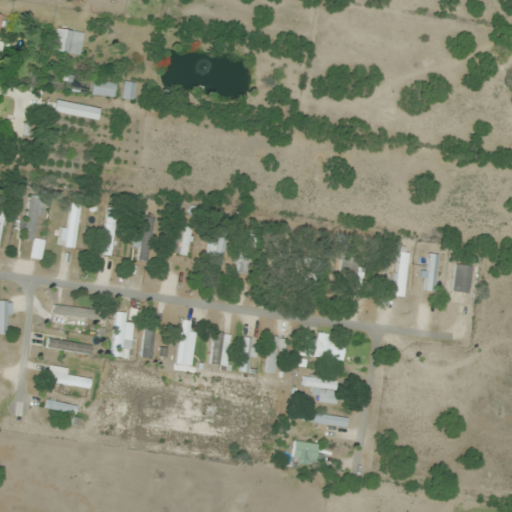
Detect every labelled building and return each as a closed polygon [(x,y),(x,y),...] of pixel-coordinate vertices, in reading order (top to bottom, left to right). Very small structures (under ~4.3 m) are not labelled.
[(53,50),(80,55),(84,34),(57,29),(53,50)] [(92,95),(115,97),(117,83),(93,80),(92,95)] [(122,99),(133,101),(136,84),(125,82),(122,99)] [(54,112),(97,120),(100,109),(56,101),(54,112)] [(22,239),(35,241),(43,198),(31,196),(22,239)] [(60,248),(77,248),(77,204),(71,204),(71,228),(60,228),(60,248)] [(115,210),(106,209),(101,255),(110,256),(115,210)] [(148,262),(152,218),(140,217),(137,249),(138,249),(137,261),(148,262)] [(171,253),(188,257),(192,239),(175,235),(171,253)] [(220,268),(223,250),(209,247),(206,265),(220,268)] [(408,253),(398,252),(393,296),(403,297),(408,253)] [(425,291),(434,292),(438,255),(429,254),(425,291)] [(453,293),(470,293),(471,266),(455,265),(453,293)] [(0,334),(8,334),(8,301),(0,300),(0,334)] [(109,354),(120,355),(127,311),(116,310),(109,354)] [(185,347),(191,348),(193,334),(188,333),(189,322),(180,321),(175,364),(183,365),(185,347)] [(152,326),(141,327),(143,358),(154,358),(152,326)] [(208,363),(216,364),(220,334),(212,333),(208,363)] [(253,375),(253,335),(239,335),(239,375),(253,375)] [(345,339),(317,336),(316,340),(306,339),(304,356),(342,361),(345,339)] [(285,339),(269,337),(264,372),(274,374),(277,348),(284,349),(285,339)] [(89,355),(91,345),(47,339),(46,348),(89,355)] [(45,383),(88,389),(89,379),(66,375),(67,369),(47,365),(45,383)] [(340,404),(341,397),(334,396),(336,380),(304,377),(303,387),(313,388),(312,401),(340,404)] [(45,409),(74,415),(76,406),(46,400),(45,409)] [(307,420),(344,429),(347,420),(309,411),(307,420)] [(291,463),(321,467),(323,456),(316,455),(317,445),(294,441),(291,463)]
